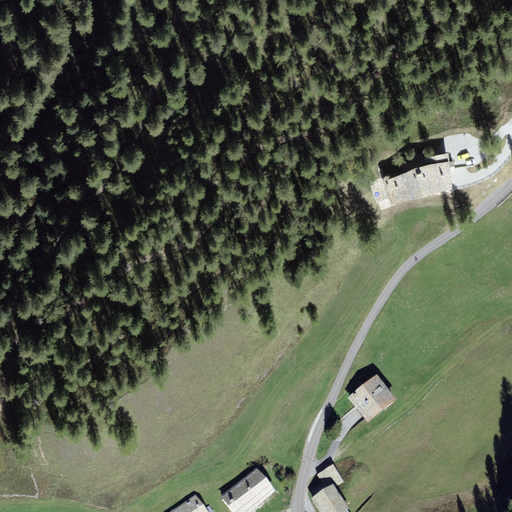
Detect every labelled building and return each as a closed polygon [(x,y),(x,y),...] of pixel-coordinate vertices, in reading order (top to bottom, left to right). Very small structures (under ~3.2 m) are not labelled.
[(380,178),(390,207),(452,188),(449,153),(401,163),(403,172),(380,178)] [(377,380),(348,403),(368,428),(397,405),(377,380)] [(317,500),(311,503),(317,511),(348,511),(349,511),(333,488),(344,482),(333,467),(318,478),(322,483),(311,491),(317,500)] [(256,471),(220,500),(229,511),(254,511),(276,495),(256,471)] [(205,511),(194,497),(173,511),(205,511)]
